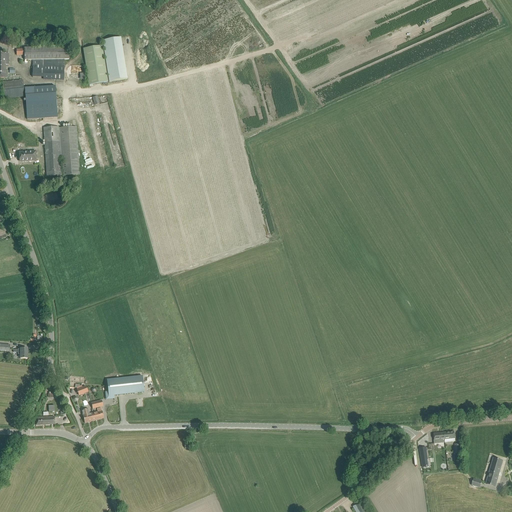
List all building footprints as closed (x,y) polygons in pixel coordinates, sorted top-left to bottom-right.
[(121,37),(103,40),(109,82),(128,79),(121,37)] [(103,46),(82,49),(88,84),(108,81),(103,46)] [(24,49),(16,49),(16,56),(24,56),(24,60),(30,60),(30,65),(32,65),(32,78),(43,78),(43,80),(64,81),(64,60),(69,59),(68,47),(24,48),(24,49)] [(9,54),(0,53),(0,77),(5,78),(6,65),(9,65),(9,54)] [(23,80),(2,82),(4,98),(25,96),(23,80)] [(55,87),(25,88),(27,119),(57,118),(55,87)] [(76,129),(44,131),(47,177),(80,175),(76,129)] [(35,151),(19,152),(20,161),(28,161),(36,161),(35,151)] [(0,343),(0,351),(9,352),(10,345),(0,343)] [(20,359),(28,359),(28,349),(20,349),(20,350),(18,350),(18,355),(20,355),(20,359)] [(109,396),(144,392),(142,376),(107,380),(109,396)] [(86,387),(77,390),(79,395),(88,392),(86,387)] [(98,412),(91,414),(92,421),(104,418),(101,408),(97,409),(98,412)] [(85,423),(92,421),(91,414),(89,414),(88,409),(82,411),(83,415),(85,423)] [(36,425),(44,425),(55,424),(54,417),(36,418),(36,425)] [(445,433),(446,442),(455,442),(454,432),(445,433)] [(446,442),(445,433),(433,434),(434,444),(446,442)] [(426,447),(419,448),(423,467),(429,466),(426,447)] [(496,487),(503,461),(493,458),(486,485),(496,487)] [(473,479),(471,486),(480,488),(481,482),(473,479)] [(366,511),(360,502),(353,507),(356,511),(366,511)]
